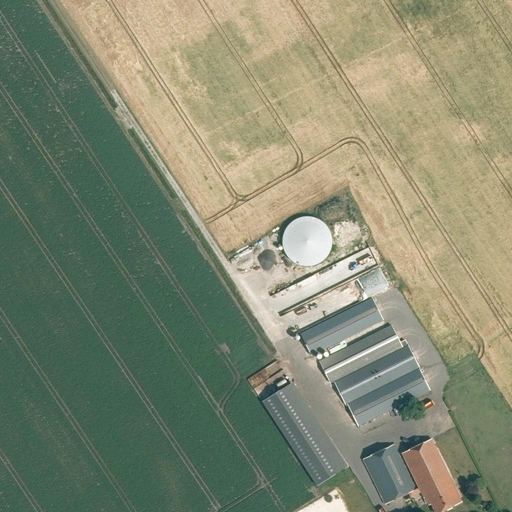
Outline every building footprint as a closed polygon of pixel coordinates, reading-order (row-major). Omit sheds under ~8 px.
[(296,264),(297,265),(298,265),(299,266),(300,266),(301,266),(302,266),(303,267),(304,267),(305,267),(306,267),(307,267),(308,267),(309,267),(310,267),(311,266),(312,266),(313,266),(314,266),(315,266),(316,265),(317,265),(318,264),(319,264),(320,263),(321,262),(322,262),(323,261),(324,260),(324,259),(325,259),(326,258),(326,257),(327,257),(327,256),(328,255),(329,254),(329,253),(329,252),(330,251),(330,250),(331,249),(331,248),(331,247),(331,246),(331,245),(332,244),(332,243),(332,242),(332,241),(332,240),(332,239),(331,238),(331,237),(331,236),(331,235),(330,234),(330,233),(330,232),(329,231),(329,230),(328,229),(328,228),(327,228),(327,227),(326,226),(325,225),(324,224),(323,223),(322,222),(321,221),(320,221),(319,220),(318,220),(317,219),(316,219),(315,219),(314,218),(313,218),(312,218),(311,217),(310,217),(309,217),(308,217),(307,217),(306,217),(305,217),(304,217),(303,217),(302,218),(301,218),(300,218),(299,218),(298,219),(297,219),(296,219),(295,220),(294,221),(293,221),(292,222),(291,223),(290,223),(290,224),(289,225),(288,225),(288,226),(287,227),(286,228),(286,229),(285,230),(284,231),(284,232),(284,233),(283,234),(283,235),(283,236),(283,237),(282,238),(282,239),(282,240),(282,241),(282,242),(282,243),(282,244),(282,245),(282,246),(283,247),(283,248),(283,249),(283,250),(284,251),(284,252),(285,253),(285,254),(285,255),(286,255),(286,256),(287,257),(288,257),(288,258),(289,259),(290,260),(291,261),(292,262),(293,262),(293,263),(294,263),(295,264),(296,264)] [(372,249),(339,263),(348,283),(341,286),(349,305),(389,289),(372,249)] [(372,299),(301,335),(312,357),(384,321),(372,299)] [(391,326),(319,362),(330,383),(402,348),(391,326)] [(402,348),(330,383),(342,407),(347,405),(417,370),(405,346),(402,348)] [(411,412),(406,403),(431,391),(419,369),(417,370),(347,405),(358,427),(397,407),(402,416),(411,412)] [(316,427),(288,385),(262,402),(318,486),(343,469),(321,436),(315,440),(310,431),(316,427)] [(435,511),(442,511),(462,503),(432,440),(403,453),(424,498),(425,498),(429,506),(432,504),(435,511)] [(395,445),(364,460),(385,504),(416,489),(395,445)]
